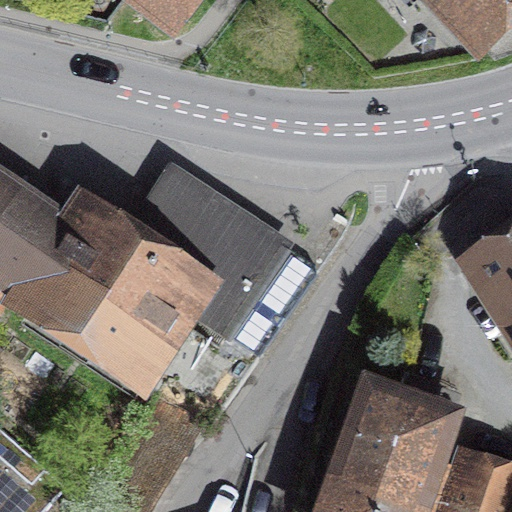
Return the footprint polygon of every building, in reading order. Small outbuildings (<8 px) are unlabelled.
[(183,0),(152,0),(172,15),(183,0)] [(511,0),(444,0),(480,38),(511,8),(511,0)] [(169,178),(126,242),(92,219),(76,243),(18,204),(0,231),(0,302),(5,295),(132,379),(180,307),(260,360),(317,275),(315,267),(291,251),(282,253),(169,178)] [(0,231),(18,204),(0,192),(0,231)] [(511,243),(480,265),(511,312),(511,243)] [(416,511),(449,421),(372,394),(330,511),(416,511)] [(148,511),(197,427),(157,404),(94,511),(148,511)] [(45,511),(67,487),(0,429),(0,511),(45,511)] [(511,511),(511,479),(464,463),(446,511),(511,511)]
